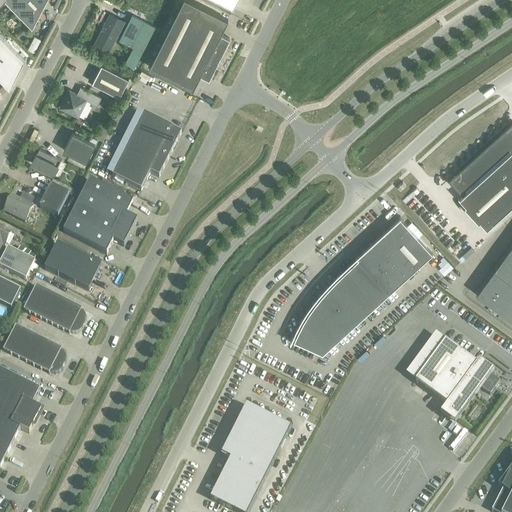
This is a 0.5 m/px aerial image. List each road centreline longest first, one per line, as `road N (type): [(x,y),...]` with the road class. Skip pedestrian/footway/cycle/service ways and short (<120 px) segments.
road 1 (unclassified): [(24,511),(240,84)]
road 2 (tertiary): [(312,140),(197,250),(62,511)]
road 3 (tertiary): [(89,511),(210,273),(329,158)]
road 4 (unclassified): [(360,197),(255,297),(146,511)]
road 5 (tertiary): [(501,0),(380,80),(312,140)]
road 6 (tertiary): [(329,158),(397,97),(511,21)]
road 7 (unclassified): [(511,75),(443,122),(360,197)]
road 8 (unclassified): [(0,158),(79,0)]
road 9 (unclassified): [(441,511),(511,415)]
